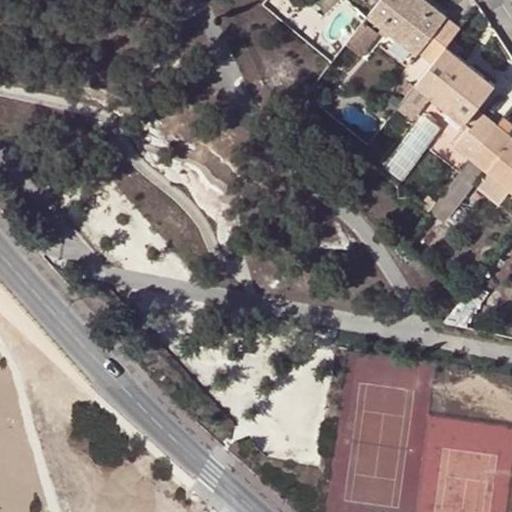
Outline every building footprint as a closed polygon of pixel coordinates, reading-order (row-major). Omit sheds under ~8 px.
[(400,30),(421,46),(418,51),(432,62),(446,44),(460,26),(427,0),(378,0),(368,14),(395,36),(400,30)] [(379,32),(363,20),(346,43),(362,55),(379,32)] [(395,36),(417,52),(418,51),(421,46),(400,30),(395,36)] [(494,83),(446,44),(432,62),(407,94),(413,99),(423,86),(449,107),(446,113),(460,123),(463,118),(466,120),(494,83)] [(455,144),(471,156),(498,123),(481,110),(455,144)] [(494,167),(511,182),(508,186),(511,189),(511,134),(498,123),(471,156),(483,166),(491,172),(494,167)] [(444,220),(473,183),(471,181),(483,166),(471,156),(429,209),(444,220)] [(499,198),(508,186),(511,182),(494,167),(491,172),(481,184),(499,198)]
